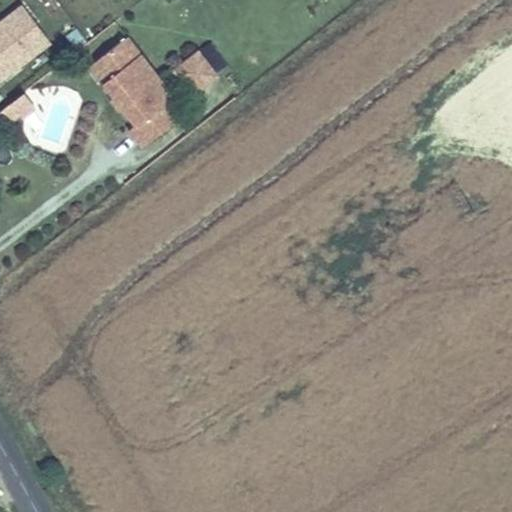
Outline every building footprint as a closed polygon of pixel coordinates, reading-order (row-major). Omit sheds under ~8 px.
[(0,81),(52,42),(24,6),(0,24),(0,81)] [(128,31),(112,44),(125,60),(107,74),(119,89),(125,97),(139,116),(133,120),(145,137),(180,110),(169,94),(174,89),(128,31)] [(199,43),(175,62),(195,86),(218,68),(199,43)] [(112,44),(94,57),(107,74),(125,60),(112,44)] [(37,99),(28,86),(14,96),(20,104),(24,108),(37,99)] [(119,89),(114,94),(120,101),(125,97),(119,89)] [(0,107),(6,115),(20,104),(14,96),(0,106),(0,107)]
